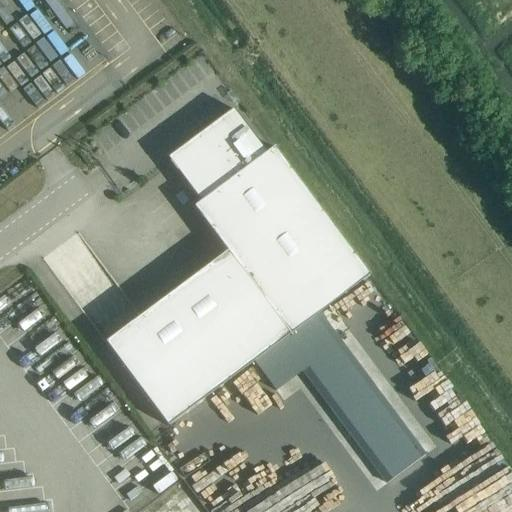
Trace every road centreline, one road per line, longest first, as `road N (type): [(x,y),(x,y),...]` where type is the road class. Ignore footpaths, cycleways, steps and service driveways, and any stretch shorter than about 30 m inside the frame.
road 1 (unknown): [(86,180),(103,204),(42,263),(183,451),(198,460),(234,455),(378,340)]
road 2 (unknown): [(114,0),(128,42),(117,68),(45,136),(72,190)]
road 3 (unknown): [(86,180),(220,84)]
